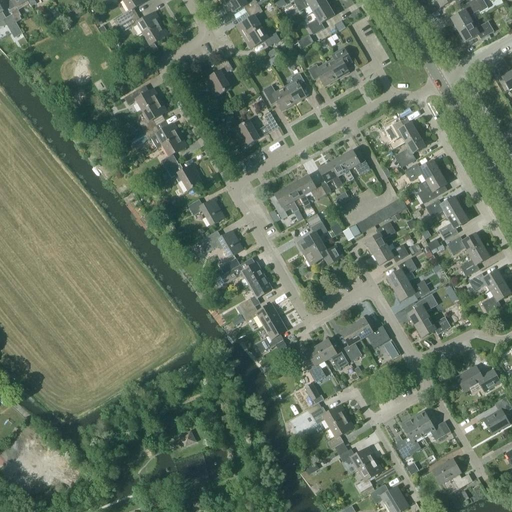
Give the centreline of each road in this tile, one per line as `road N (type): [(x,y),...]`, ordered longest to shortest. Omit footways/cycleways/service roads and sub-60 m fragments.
road 1 (residential): [(415,361),(371,286),(309,322),(229,187)]
road 2 (residential): [(229,187),(158,64),(208,35),(187,0)]
road 3 (residential): [(229,187),(392,95),(416,97)]
road 4 (residential): [(511,260),(416,97)]
road 5 (tertiary): [(511,206),(440,83)]
